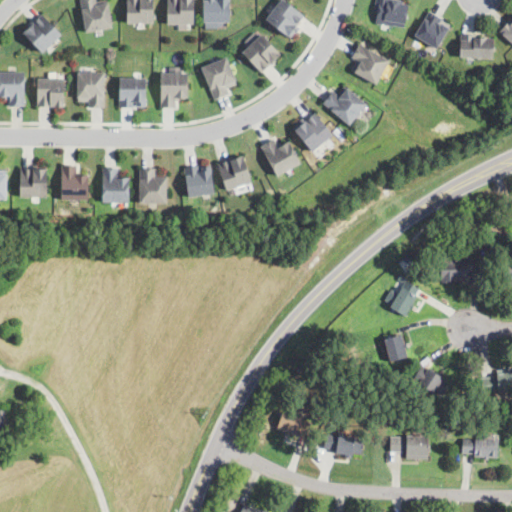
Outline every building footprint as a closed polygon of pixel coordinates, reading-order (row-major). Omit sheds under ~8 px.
[(96,0),(97,1),(102,0),(108,0),(113,26),(87,31),(80,0),(96,0)] [(128,21),(128,0),(155,0),(155,21),(128,21)] [(169,23),(168,0),(195,0),(196,22),(169,23)] [(231,0),(231,20),(223,20),(223,23),(218,27),(205,27),(205,21),(204,21),(204,0),(231,0)] [(297,32),(296,31),(290,38),(266,18),(280,0),(288,0),(306,14),(296,25),(300,28),(297,32)] [(409,4),(405,28),(393,26),(393,27),(388,26),(388,25),(384,24),(384,25),(376,24),(378,11),(374,11),(375,0),(390,0),(390,1),(409,4)] [(451,26),(437,49),(415,36),(429,11),(442,19),(441,20),(451,26)] [(42,52),(23,32),(44,12),(63,32),(42,52)] [(511,42),(500,32),(501,31),(511,18),(511,42)] [(263,72),(243,52),(262,32),(282,52),(263,72)] [(495,39),(494,59),(461,58),(462,34),(474,35),(473,37),(495,39)] [(377,83),(352,69),(357,59),(353,57),(360,43),(390,59),(377,83)] [(215,99),(203,65),(228,56),(238,83),(227,87),(229,93),(215,99)] [(0,70),(26,71),(25,105),(10,105),(10,95),(0,94),(0,70)] [(105,106),(89,106),(89,101),(78,101),(78,71),(105,72),(105,106)] [(188,98),(179,98),(179,100),(175,100),(175,106),(161,106),(162,72),(189,72),(188,98)] [(120,106),(120,77),(147,77),(147,106),(120,106)] [(64,106),(37,105),(38,78),(65,79),(64,106)] [(345,84),(367,102),(350,124),(344,119),(324,103),(335,90),(338,92),(345,84)] [(317,111),(335,133),(313,151),(292,125),(302,117),(305,121),(317,111)] [(278,147),(290,141),(302,162),(278,175),(261,144),(273,138),(278,147)] [(227,189),(218,162),(244,154),(252,180),(227,189)] [(217,192),(189,196),(185,165),(212,161),(217,192)] [(91,172),(91,198),(62,198),(62,163),(78,163),(78,172),(91,172)] [(49,165),(48,196),(20,196),(20,168),(33,168),(33,165),(49,165)] [(122,165),(122,177),(130,177),(130,201),(103,201),(103,166),(122,165)] [(156,173),(167,173),(167,201),(140,201),(140,167),(156,167),(156,173)] [(268,203),(264,208),(259,205),(263,199),(268,203)] [(446,257),(446,261),(473,260),(473,267),(473,269),(470,269),(470,279),(458,279),(458,282),(440,282),(439,258),(446,257)] [(407,278),(404,282),(397,278),(400,274),(407,278)] [(406,316),(405,317),(389,307),(404,282),(406,280),(418,289),(414,296),(417,297),(406,316)] [(393,362),(390,363),(384,340),(401,335),(408,358),(393,362)] [(424,368),(427,371),(428,369),(429,369),(444,378),(442,380),(450,384),(441,398),(418,384),(419,383),(412,379),(420,366),(424,368)] [(511,393),(507,394),(499,394),(499,393),(482,394),(481,379),(497,378),(497,375),(511,374),(511,393)] [(307,435),(305,438),(299,436),(298,439),(281,432),(282,430),(277,428),(282,412),(311,423),(307,435)] [(357,436),(357,437),(357,439),(364,440),(363,454),(354,453),(354,455),(335,453),(335,450),(323,449),(324,435),(338,437),(338,434),(357,436)] [(428,436),(428,440),(429,458),(407,458),(407,448),(404,448),(404,451),(391,452),(390,438),(390,437),(403,437),(403,438),(408,438),(408,436),(428,436)] [(498,457),(498,458),(489,457),(488,459),(483,459),(484,457),(475,456),(474,455),(461,454),(462,438),(499,440),(498,457)] [(270,511),(245,503),(241,511),(239,511),(236,511),(235,511),(270,511)]
